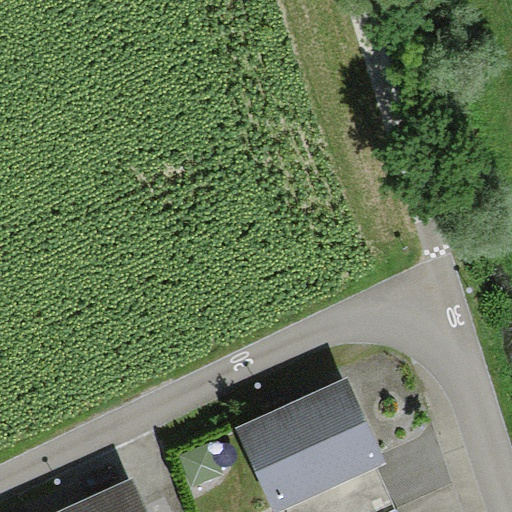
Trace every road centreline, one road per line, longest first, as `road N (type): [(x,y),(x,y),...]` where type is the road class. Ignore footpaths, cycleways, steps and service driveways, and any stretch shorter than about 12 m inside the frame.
road 1 (residential): [(0,481),(397,296),(424,305),(445,327),(509,511)]
road 2 (track): [(445,327),(353,0)]
